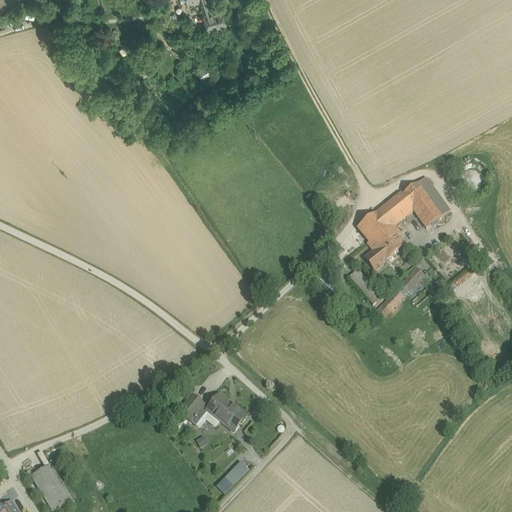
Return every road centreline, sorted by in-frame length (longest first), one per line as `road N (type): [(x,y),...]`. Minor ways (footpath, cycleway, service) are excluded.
road 1 (track): [(223,511),(292,426),(116,281),(0,226)]
road 2 (track): [(342,233),(214,355)]
road 3 (track): [(292,426),(389,511)]
